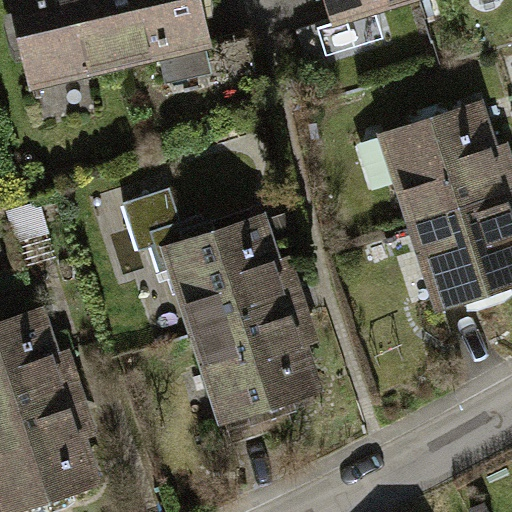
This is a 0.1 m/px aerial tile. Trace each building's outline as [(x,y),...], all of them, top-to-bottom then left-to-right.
[(10,0),(29,81),(120,60),(105,0),(10,0)] [(105,0),(120,60),(207,41),(198,0),(105,0)] [(324,0),(331,21),(398,0),(324,0)] [(384,136),(411,221),(511,188),(511,179),(501,145),(492,148),(479,106),(384,136)] [(193,332),(298,298),(284,257),(275,260),(261,217),(206,235),(199,213),(179,219),(168,185),(151,191),(163,227),(145,233),(157,269),(172,265),(193,332)] [(511,188),(411,221),(439,309),(511,285),(511,188)] [(311,338),(298,298),(193,332),(221,418),(316,387),(301,341),(311,338)] [(0,324),(0,418),(77,393),(63,352),(54,355),(39,311),(0,324)] [(0,418),(0,508),(1,511),(5,511),(94,483),(79,437),(90,433),(77,393),(0,418)]
